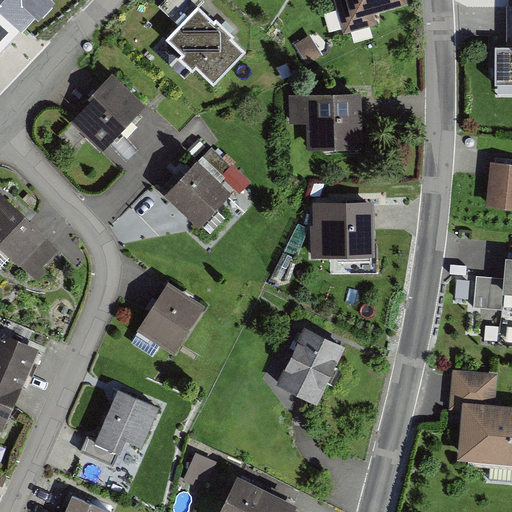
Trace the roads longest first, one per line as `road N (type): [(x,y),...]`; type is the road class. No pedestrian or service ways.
road 1 (residential): [(439,0),(438,206),(424,309),(375,511)]
road 2 (residential): [(0,133),(98,236),(108,278),(12,511)]
road 3 (residential): [(0,122),(115,0)]
